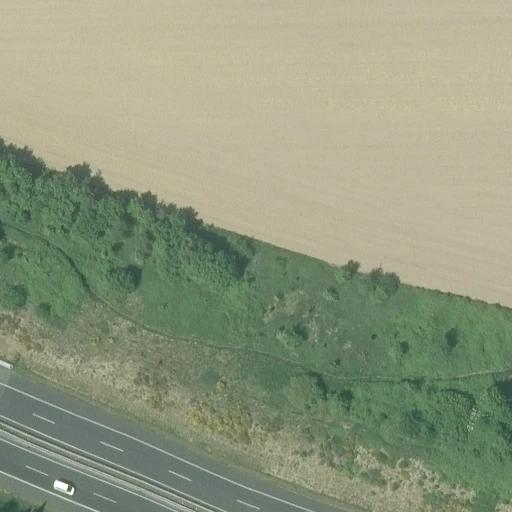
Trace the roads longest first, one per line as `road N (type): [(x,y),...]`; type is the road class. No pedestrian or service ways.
road 1 (track): [(511,378),(343,384),(109,322),(55,248),(0,217)]
road 2 (motorway): [(279,511),(0,401)]
road 3 (motorway): [(0,456),(136,511)]
